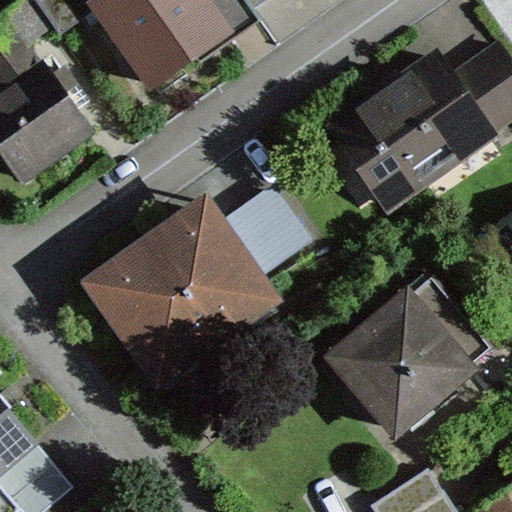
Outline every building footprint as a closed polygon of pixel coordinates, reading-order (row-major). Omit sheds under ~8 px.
[(0,84),(7,94),(42,68),(25,45),(53,24),(35,0),(20,0),(0,15),(0,84)] [(59,32),(96,4),(101,0),(35,0),(53,24),(59,32)] [(101,0),(96,4),(155,84),(228,32),(226,30),(204,0),(101,0)] [(204,0),(226,30),(256,9),(249,0),(204,0)] [(249,0),(256,9),(268,0),(249,0)] [(511,58),(503,45),(454,79),(489,128),(511,112),(511,58)] [(336,130),(389,204),(491,131),(489,128),(454,79),(438,57),(336,130)] [(0,98),(0,147),(22,177),(90,127),(45,66),(42,68),(7,94),(0,98)] [(223,225),(258,275),(306,240),(270,191),(223,225)] [(121,278),(98,294),(150,369),(187,343),(195,355),(239,324),(231,311),(266,287),(258,275),(223,225),(214,213),(191,229),(183,216),(112,265),(121,278)] [(406,294),(334,356),(397,429),(469,367),(436,329),(459,309),(431,277),(408,297),(406,294)] [(0,401),(0,511),(16,511),(20,509),(0,485),(0,469),(34,441),(0,401)] [(36,440),(34,441),(0,469),(0,485),(20,509),(22,511),(43,511),(74,486),(36,440)] [(511,511),(511,483),(479,504),(484,511),(511,511)]
